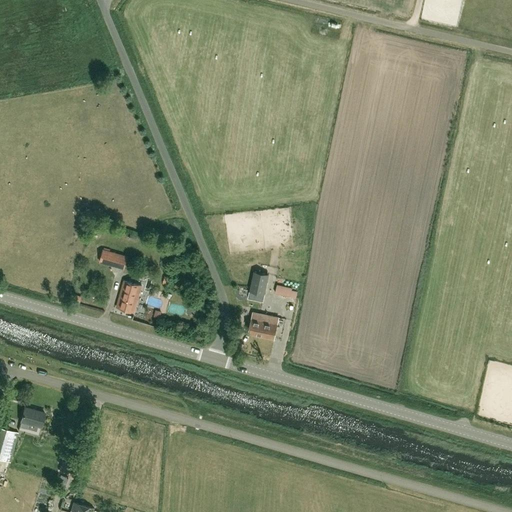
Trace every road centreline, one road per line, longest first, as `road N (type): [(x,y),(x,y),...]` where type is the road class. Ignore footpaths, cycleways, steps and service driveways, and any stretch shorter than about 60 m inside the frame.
road 1 (unclassified): [(504,511),(0,366)]
road 2 (unclassified): [(215,359),(224,321),(216,277),(100,0)]
road 3 (tertiary): [(511,445),(215,359)]
road 4 (unclassified): [(511,52),(290,0)]
road 5 (tertiary): [(215,359),(0,296)]
